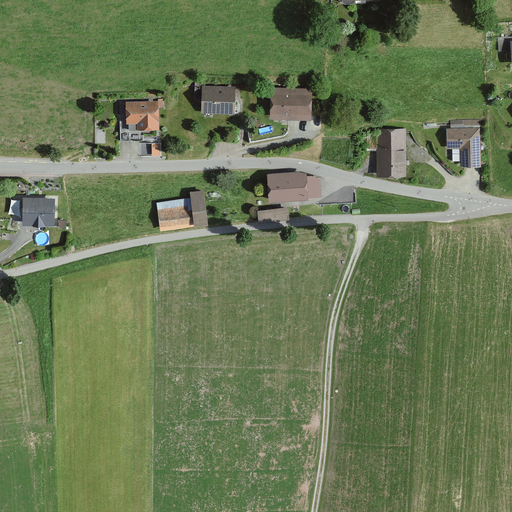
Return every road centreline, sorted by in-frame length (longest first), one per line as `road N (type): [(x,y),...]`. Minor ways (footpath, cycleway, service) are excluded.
road 1 (residential): [(482,207),(159,239),(0,276)]
road 2 (track): [(315,511),(332,328),(371,219)]
road 3 (residential): [(482,207),(307,166),(239,163)]
road 4 (unclassified): [(239,163),(0,167)]
